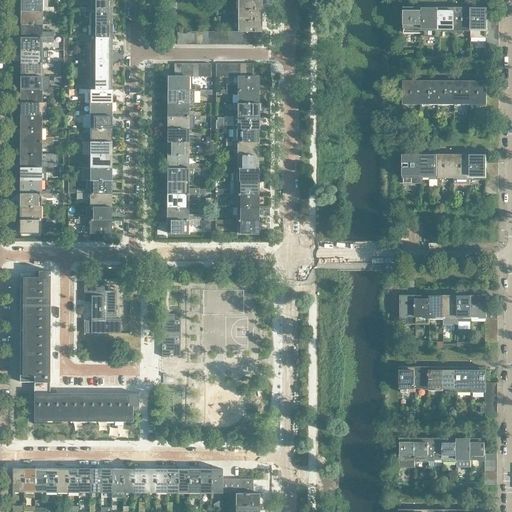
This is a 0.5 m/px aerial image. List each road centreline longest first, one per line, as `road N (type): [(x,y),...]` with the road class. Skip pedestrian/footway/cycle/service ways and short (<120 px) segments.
road 1 (residential): [(287,455),(0,455)]
road 2 (residential): [(132,256),(134,54)]
road 3 (tertiary): [(288,255),(291,54)]
road 4 (tertiary): [(287,455),(288,255)]
road 5 (residential): [(316,255),(511,256)]
road 6 (residential): [(135,372),(70,371),(64,364),(64,257)]
road 7 (residential): [(134,54),(291,54)]
road 8 (residential): [(288,255),(132,256)]
